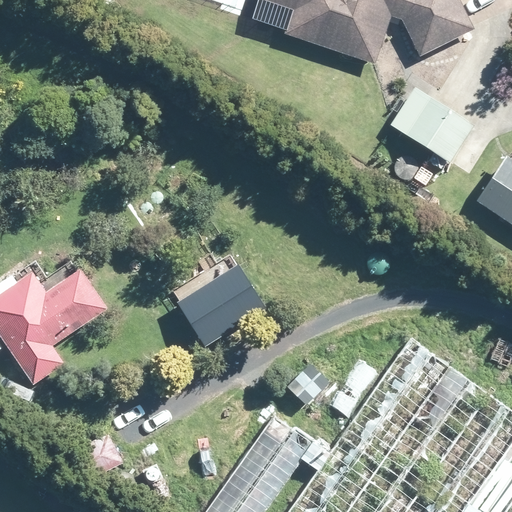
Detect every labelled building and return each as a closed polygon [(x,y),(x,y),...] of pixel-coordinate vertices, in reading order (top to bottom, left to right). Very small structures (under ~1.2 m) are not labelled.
[(259,0),(258,6),(293,15),(285,44),(377,68),(387,27),(400,30),(418,65),(473,37),(453,0),(259,0)] [(472,128),(412,90),(388,128),(447,166),(472,128)] [(511,164),(505,160),(476,205),(511,228),(511,164)] [(0,277),(0,353),(6,349),(33,389),(65,367),(53,350),(107,313),(80,272),(46,295),(24,261),(0,277)] [(336,448),(319,472),(290,511),(464,511),(468,507),(511,444),(511,425),(406,350),(336,448)] [(319,472),(336,448),(281,410),(208,511),(262,511),(301,459),(319,472)]
